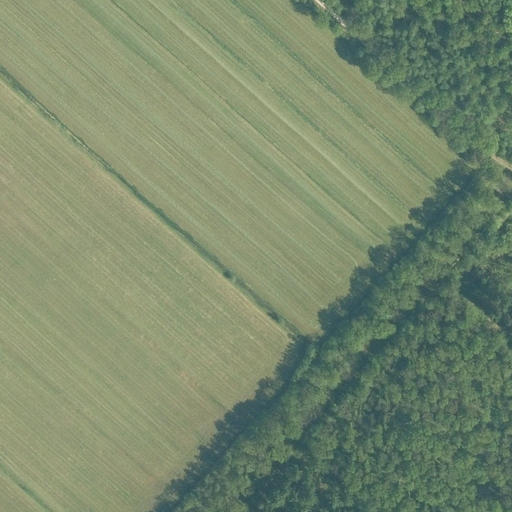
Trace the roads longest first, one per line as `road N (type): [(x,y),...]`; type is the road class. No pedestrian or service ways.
road 1 (track): [(231,511),(511,177)]
road 2 (track): [(511,168),(319,0)]
